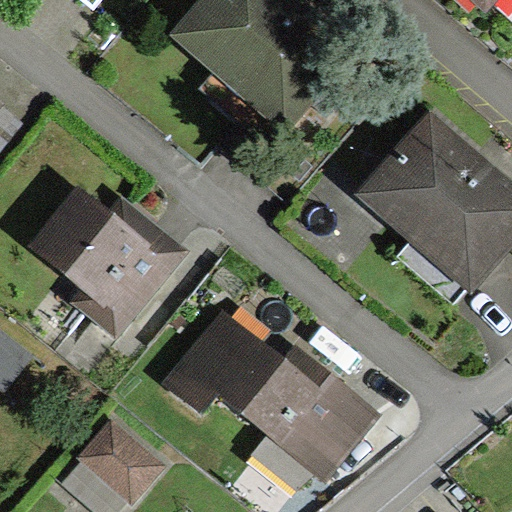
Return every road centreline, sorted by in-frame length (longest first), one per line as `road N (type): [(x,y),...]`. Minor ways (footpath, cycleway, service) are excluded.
road 1 (residential): [(463,416),(0,26)]
road 2 (residential): [(387,0),(511,104)]
road 3 (residential): [(463,416),(351,511)]
